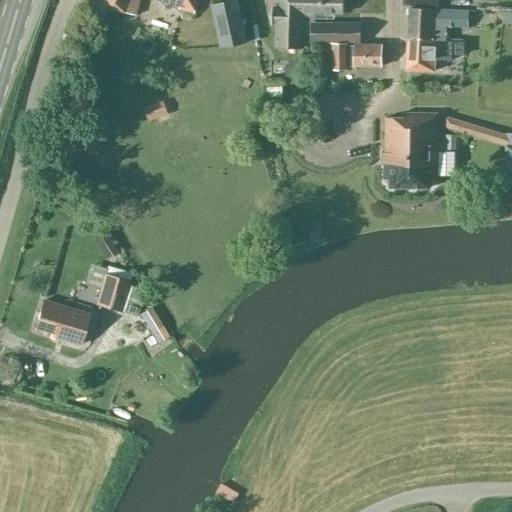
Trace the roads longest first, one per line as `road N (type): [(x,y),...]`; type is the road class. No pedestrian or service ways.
road 1 (unclassified): [(0,233),(66,0)]
road 2 (unclassified): [(376,511),(421,496),(511,491)]
